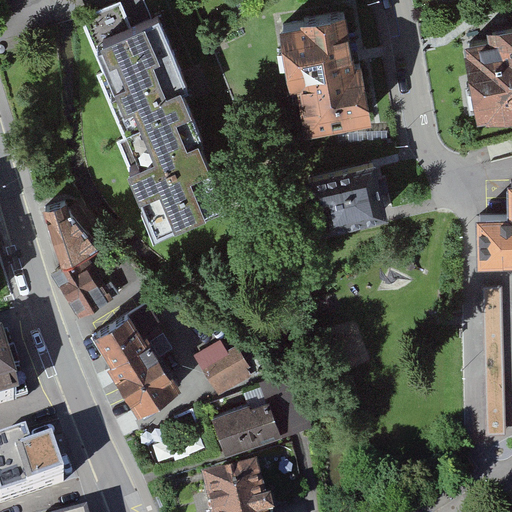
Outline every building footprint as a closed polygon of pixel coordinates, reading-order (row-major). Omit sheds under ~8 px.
[(121,0),(120,0),(82,16),(111,87),(105,89),(125,138),(117,142),(154,232),(220,204),(194,142),(200,139),(178,87),(186,84),(155,12),(131,22),(121,0)] [(346,4),(278,16),(289,80),(298,79),(306,124),(370,113),(363,74),(359,75),(355,58),(346,4)] [(486,34),(465,37),(479,113),(511,106),(511,16),(484,22),(486,34)] [(376,158),(306,175),(314,208),(321,206),(325,226),(389,210),(382,181),(376,158)] [(505,206),(473,208),(475,261),(511,259),(511,175),(504,176),(505,206)] [(58,200),(40,205),(61,266),(68,281),(60,285),(79,321),(108,304),(87,268),(93,265),(85,253),(97,246),(85,227),(72,215),(63,217),(58,200)] [(486,436),(505,436),(502,287),(482,288),(486,436)] [(125,314),(87,338),(136,416),(179,390),(147,338),(142,341),(125,314)] [(0,336),(0,404),(19,399),(0,336)] [(220,340),(193,355),(218,399),(255,378),(238,348),(228,354),(220,340)] [(266,398),(210,418),(225,457),(281,437),(266,398)] [(25,432),(0,440),(0,507),(65,485),(50,442),(31,449),(25,432)] [(255,470),(199,485),(206,511),(270,511),(268,505),(265,506),(255,470)]
